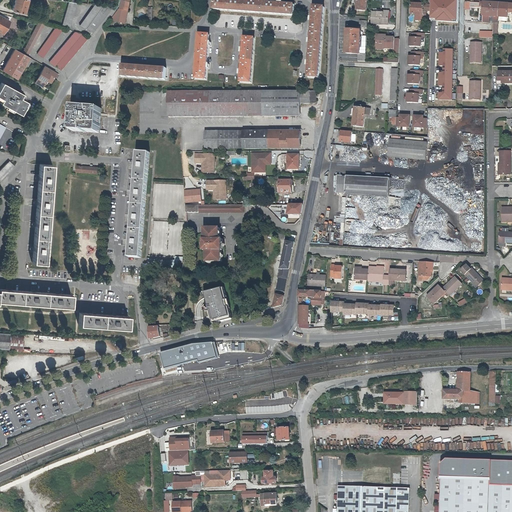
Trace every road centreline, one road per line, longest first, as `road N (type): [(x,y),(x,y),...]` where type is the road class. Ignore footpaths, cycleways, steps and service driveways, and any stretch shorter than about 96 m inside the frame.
road 1 (residential): [(301,407),(153,429),(0,489)]
road 2 (primary): [(303,230),(332,82),(335,0)]
road 3 (residential): [(115,287),(122,163),(25,155)]
road 4 (residential): [(301,407),(317,389),(342,382),(511,366)]
road 5 (residential): [(299,249),(490,259)]
road 6 (residential): [(511,114),(490,115),(490,259)]
road 7 (primary): [(0,398),(143,350)]
road 8 (primary): [(143,350),(279,328)]
road 9 (residential): [(84,58),(175,63),(200,28)]
road 10 (residential): [(421,110),(400,108),(404,0)]
road 11 (secondary): [(279,328),(323,339),(404,332)]
road 12 (residential): [(18,281),(25,155)]
